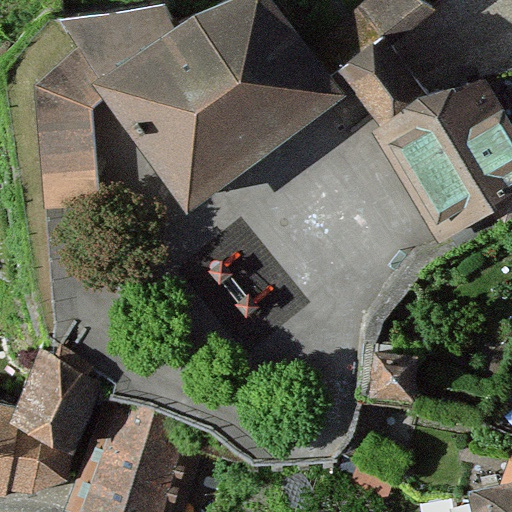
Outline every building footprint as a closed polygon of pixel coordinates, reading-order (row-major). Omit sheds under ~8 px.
[(78,107),(85,102),(163,206),(335,91),(299,50),(253,0),(199,0),(168,8),(164,0),(127,0),(40,11),(65,46),(24,82),(29,214),(87,207),(78,107)] [(349,14),(299,50),(335,91),(345,108),(353,122),(408,85),(393,65),(349,14)] [(511,149),(468,68),(408,85),(353,122),(422,236),(473,202),(491,221),(511,209),(511,149)] [(92,386),(27,346),(0,395),(0,419),(65,455),(92,386)] [(374,354),(367,400),(410,406),(417,360),(374,354)] [(151,413),(106,401),(72,508),(102,511),(180,511),(208,447),(151,413)] [(0,480),(25,484),(65,477),(65,455),(0,419),(0,480)] [(511,462),(502,470),(511,479),(511,462)] [(511,511),(511,479),(502,470),(463,488),(466,511),(511,511)]
